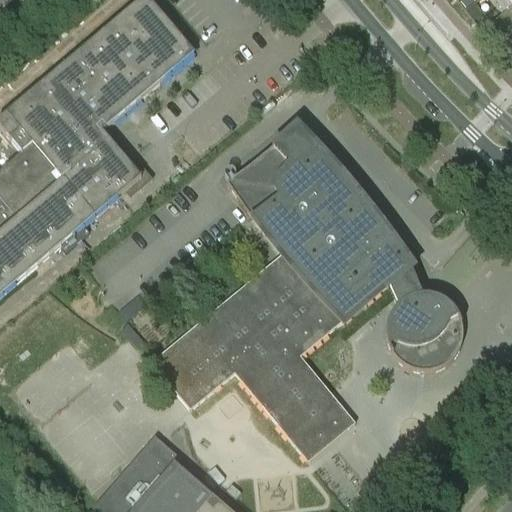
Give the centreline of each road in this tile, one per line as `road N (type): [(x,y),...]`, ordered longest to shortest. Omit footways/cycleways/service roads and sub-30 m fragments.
road 1 (tertiary): [(352,0),(511,171)]
road 2 (tertiary): [(511,132),(387,0)]
